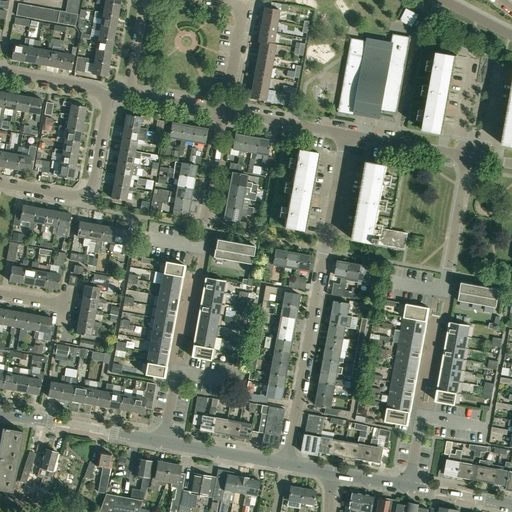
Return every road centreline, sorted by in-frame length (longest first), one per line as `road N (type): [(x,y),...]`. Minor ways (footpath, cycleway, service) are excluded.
road 1 (residential): [(343,134),(286,464)]
road 2 (residential): [(162,442),(202,229)]
road 3 (residential): [(0,182),(85,192),(104,97)]
road 4 (unclassified): [(162,442),(0,413)]
road 5 (residential): [(447,303),(467,157)]
road 6 (residential): [(202,0),(241,7),(223,111)]
road 7 (residential): [(467,157),(343,134)]
road 8 (unclassified): [(286,464),(162,442)]
road 9 (residential): [(343,134),(223,111)]
